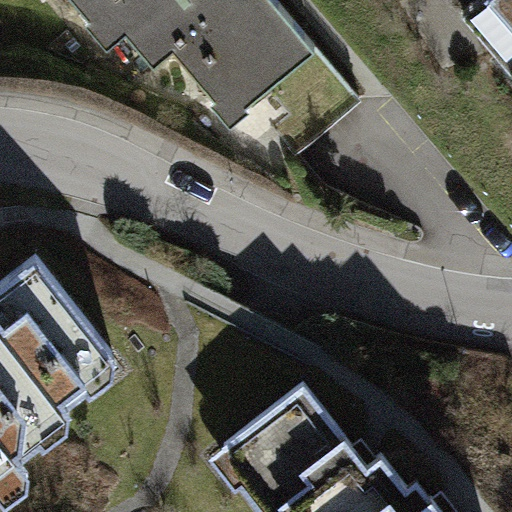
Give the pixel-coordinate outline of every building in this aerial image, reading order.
[(233,104),(323,29),(298,0),(73,0),(104,38),(124,22),(155,59),(179,39),(233,104)] [(511,59),(511,0),(470,0),(464,6),(511,59)] [(140,350),(42,251),(0,292),(0,441),(23,464),(140,350)] [(315,369),(220,447),(274,511),(386,511),(415,489),(315,369)] [(0,487),(23,464),(0,441),(0,487)] [(434,511),(415,489),(386,511),(434,511)]
